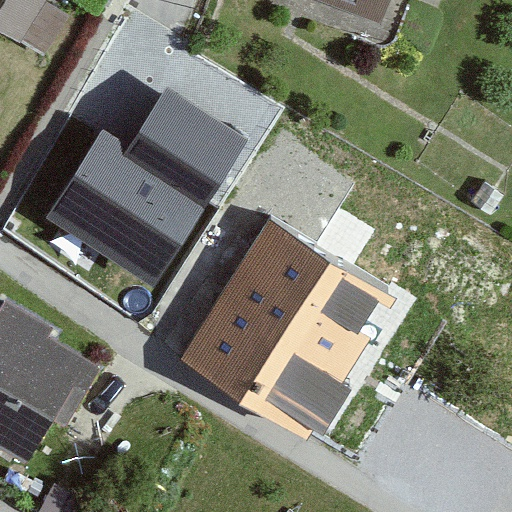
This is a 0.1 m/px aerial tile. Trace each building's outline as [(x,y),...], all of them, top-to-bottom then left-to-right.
[(0,0),(0,37),(38,61),(65,14),(41,0),(0,0)] [(313,0),(379,22),(387,0),(313,0)] [(246,139),(167,90),(131,147),(102,129),(45,218),(153,286),(246,139)] [(389,297),(255,217),(175,352),(309,431),(389,297)] [(55,433),(92,366),(0,312),(0,459),(11,465),(38,423),(55,433)]
